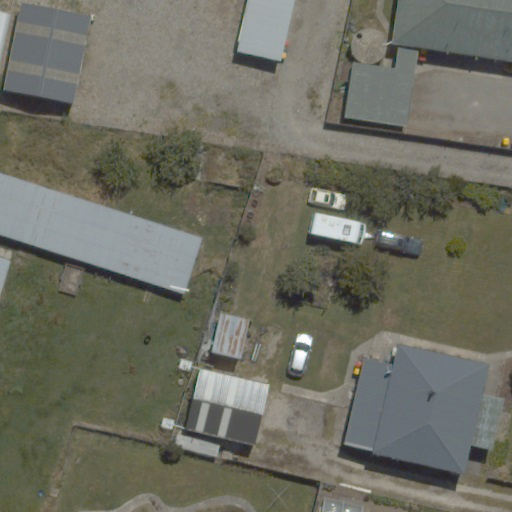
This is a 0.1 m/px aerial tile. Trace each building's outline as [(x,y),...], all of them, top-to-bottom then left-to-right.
[(205,0),(198,29),(238,39),(234,53),(284,66),(300,0),(205,0)] [(511,73),(511,0),(398,0),(390,52),(511,73)] [(86,25),(15,11),(0,84),(0,96),(68,111),(86,25)] [(0,166),(0,239),(187,304),(210,239),(0,166)] [(0,298),(10,264),(0,260),(0,298)] [(257,313),(216,303),(201,361),(243,371),(257,313)] [(463,486),(489,374),(394,352),(388,380),(361,373),(341,458),(463,486)] [(252,411),(189,389),(170,444),(233,466),(252,411)]
